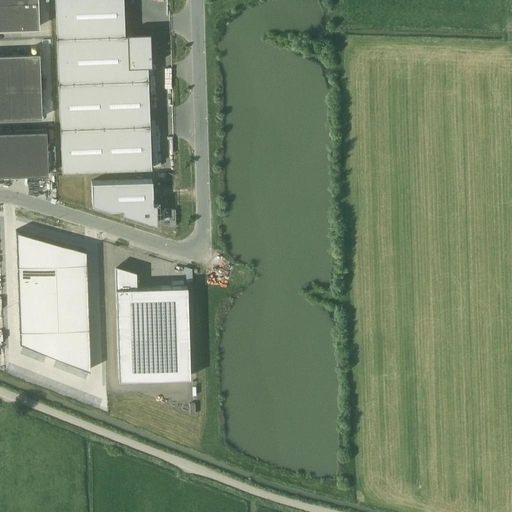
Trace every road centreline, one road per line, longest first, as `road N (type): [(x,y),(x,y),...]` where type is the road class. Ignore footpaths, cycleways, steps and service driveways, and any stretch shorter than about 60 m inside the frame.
road 1 (unclassified): [(197,0),(203,227),(194,246),(170,247),(0,197)]
road 2 (unclassified): [(320,511),(0,392)]
